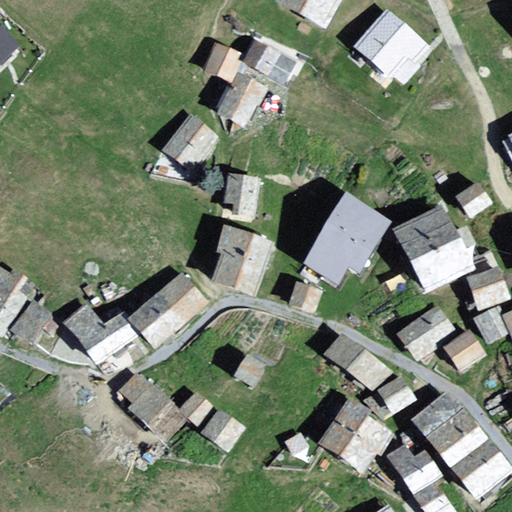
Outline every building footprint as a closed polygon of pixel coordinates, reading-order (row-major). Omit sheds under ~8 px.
[(343,0),(286,0),(282,8),(327,32),(343,0)] [(425,50),(391,20),(361,56),(395,85),(425,50)] [(0,38),(0,73),(18,58),(0,38)] [(279,60),(257,49),(248,69),(270,80),(279,60)] [(243,63),(220,54),(211,74),(234,83),(243,63)] [(268,96),(243,85),(226,121),(251,132),(268,96)] [(192,125),(169,155),(188,170),(211,140),(192,125)] [(260,185),(235,181),(229,219),(254,223),(260,185)] [(482,191),(462,205),(474,222),(495,208),(482,191)] [(390,231),(349,207),(315,266),(342,282),(351,267),(364,275),(390,231)] [(445,218),(403,239),(431,293),(473,272),(445,218)] [(273,248),(236,236),(220,287),(258,299),(273,248)] [(500,272),(473,282),(485,312),(511,301),(500,272)] [(0,335),(3,337),(27,302),(20,297),(24,291),(0,273),(0,335)] [(181,279),(137,321),(161,347),(206,306),(181,279)] [(322,296),(303,291),(299,307),(318,312),(322,296)] [(29,337),(51,307),(35,296),(14,326),(29,337)] [(499,315),(481,323),(490,342),(508,334),(499,315)] [(438,317),(403,340),(417,361),(452,338),(438,317)] [(472,339),(451,352),(464,372),(485,359),(472,339)] [(389,376),(346,344),(332,363),(375,395),(389,376)] [(265,372),(249,364),(241,381),(257,389),(265,372)] [(405,389),(387,401),(398,416),(415,404),(405,389)] [(188,422),(151,390),(135,408),(171,441),(188,422)] [(213,412),(198,399),(187,413),(201,426),(213,412)] [(486,443),(451,404),(422,430),(458,469),(486,443)] [(369,421),(351,411),(329,449),(370,472),(389,439),(366,426),(369,421)] [(244,433),(224,419),(211,438),(231,451),(244,433)] [(511,471),(486,443),(458,469),(485,499),(511,474),(511,471)] [(439,478),(426,457),(415,463),(409,455),(397,463),(415,493),(439,478)] [(451,511),(438,490),(421,500),(428,511),(451,511)]
